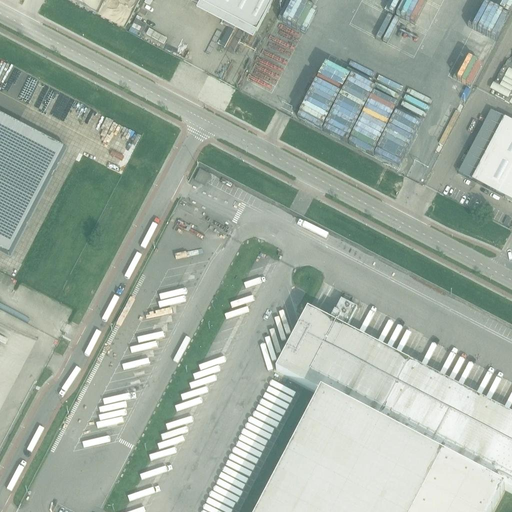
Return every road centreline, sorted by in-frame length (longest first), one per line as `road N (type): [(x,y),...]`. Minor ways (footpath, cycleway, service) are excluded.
road 1 (unclassified): [(0,498),(206,119)]
road 2 (tertiary): [(511,283),(206,119)]
road 3 (tertiary): [(206,119),(0,12)]
